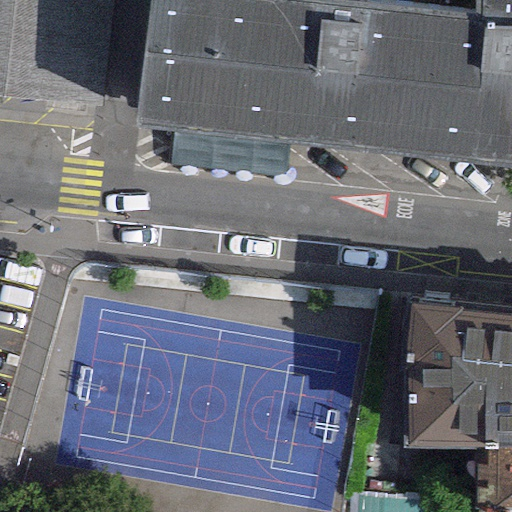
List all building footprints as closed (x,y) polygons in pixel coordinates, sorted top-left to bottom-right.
[(0,0),(0,110),(113,119),(122,0),(0,0)] [(511,0),(163,0),(152,115),(511,152),(511,0)] [(511,304),(412,293),(407,427),(468,429),(511,430),(511,304)] [(511,430),(468,429),(465,488),(511,489),(511,430)] [(511,511),(511,489),(465,488),(366,484),(364,511),(511,511)]
